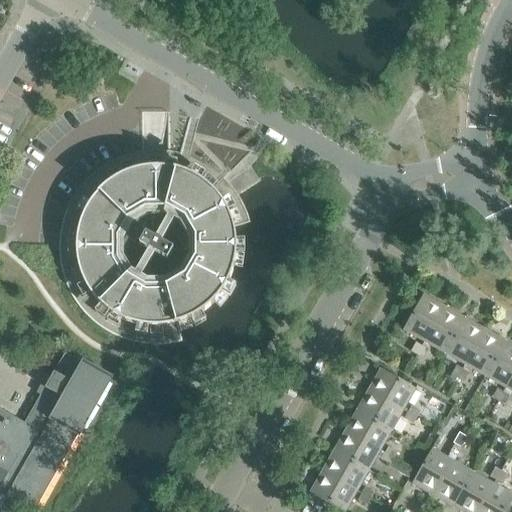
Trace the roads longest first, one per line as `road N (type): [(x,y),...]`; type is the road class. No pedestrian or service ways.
road 1 (residential): [(392,181),(68,0)]
road 2 (residential): [(236,468),(370,235),(392,181)]
road 3 (tertiary): [(481,164),(486,52),(511,0)]
